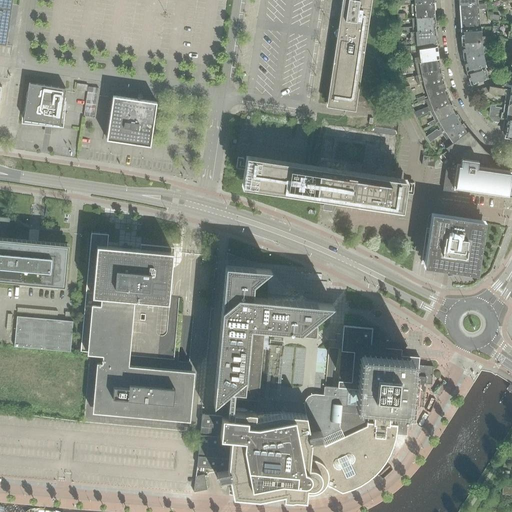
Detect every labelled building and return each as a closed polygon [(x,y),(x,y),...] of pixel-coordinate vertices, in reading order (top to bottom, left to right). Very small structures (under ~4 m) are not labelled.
[(0,0),(0,43),(6,44),(12,0),(0,0)] [(343,0),(328,105),(354,109),(369,0),(343,0)] [(434,16),(434,2),(411,4),(412,18),(434,16)] [(459,5),(460,17),(479,16),(478,10),(487,9),(486,4),(478,4),(459,5)] [(498,21),(499,16),(492,15),(493,13),(487,12),(487,19),(498,21)] [(398,33),(411,32),(435,30),(434,17),(434,16),(412,18),(412,27),(398,28),(398,33)] [(461,29),(466,28),(480,27),(479,16),(460,17),(461,29)] [(466,28),(461,29),(461,39),(461,43),(492,41),(491,36),(481,37),(480,27),(466,28)] [(411,41),(398,42),(399,47),(420,45),(436,44),(435,30),(411,32),(411,41)] [(492,41),(461,43),(463,57),(483,54),(482,46),(492,45),(492,41)] [(438,59),(437,46),(420,48),(420,45),(399,47),(399,54),(413,53),(415,63),(416,63),(438,59)] [(463,57),(466,72),(471,70),(484,67),(486,66),(486,67),(495,64),(494,60),(485,62),(483,54),(463,57)] [(438,59),(416,63),(418,75),(440,70),(438,59)] [(471,70),(466,72),(471,85),(475,83),(488,78),(485,71),(487,71),(486,67),(486,66),(484,67),(471,70)] [(424,87),(443,81),(440,70),(418,75),(415,76),(417,84),(423,82),(424,87)] [(443,81),(424,87),(426,92),(427,96),(425,97),(424,96),(416,99),(418,103),(425,100),(446,92),(443,81)] [(29,83),(23,120),(60,125),(66,89),(29,83)] [(478,90),(474,92),(477,98),(481,95),(488,92),(489,86),(478,90)] [(489,86),(488,92),(505,95),(504,104),(511,105),(511,89),(510,89),(504,88),(495,87),(489,86)] [(87,92),(83,116),(94,118),(98,88),(93,88),(92,93),(88,92),(87,92)] [(428,106),(413,112),(416,118),(430,111),(450,102),(446,92),(425,100),(428,106)] [(150,146),(156,102),(113,95),(106,139),(150,146)] [(434,120),(428,123),(429,126),(435,123),(455,112),(450,102),(430,111),(434,120)] [(496,105),(490,106),(489,116),(499,118),(504,119),(511,119),(511,105),(504,104),(503,108),(495,107),(496,105)] [(426,136),(425,136),(429,142),(442,134),(461,121),(456,112),(435,123),(439,129),(437,130),(436,129),(426,136)] [(511,119),(504,119),(502,132),(504,135),(505,135),(504,136),(506,137),(511,138),(511,139),(511,119)] [(461,121),(442,134),(446,140),(441,144),(444,148),(445,147),(467,130),(461,121)] [(467,130),(445,147),(447,150),(441,154),(448,163),(446,165),(442,190),(457,192),(457,188),(508,196),(509,186),(510,181),(506,180),(507,176),(508,171),(507,171),(476,166),(477,162),(492,164),(493,158),(484,150),(480,145),(475,139),(467,130)] [(244,169),(241,186),(265,190),(301,195),(320,198),(324,199),(333,200),(338,201),(400,210),(402,210),(406,181),(407,179),(395,177),(391,177),(319,166),(309,165),(250,156),(246,155),(245,158),(244,166),(244,168),(244,169)] [(435,157),(428,156),(423,155),(422,165),(434,167),(435,157)] [(425,265),(445,268),(451,269),(451,270),(450,275),(451,275),(452,275),(453,275),(454,275),(455,275),(456,275),(457,271),(457,270),(476,273),(476,268),(477,265),(480,244),(483,222),(433,214),(430,236),(425,265)] [(68,244),(2,238),(10,219),(9,218),(8,218),(0,216),(0,279),(64,285),(68,244)] [(86,292),(80,351),(87,352),(87,353),(103,355),(102,363),(97,362),(92,411),(189,420),(194,371),(128,365),(129,355),(134,299),(168,302),(172,252),(140,249),(131,248),(131,249),(121,249),(122,247),(107,246),(108,234),(91,233),(86,283),(86,292)] [(253,262),(227,253),(226,260),(253,262)] [(226,266),(213,404),(221,397),(223,400),(222,416),(232,417),(233,411),(232,411),(234,398),(258,400),(265,328),(315,333),(316,321),(313,321),(333,304),(259,298),(261,278),(271,270),(226,266)] [(14,347),(70,352),(73,321),(17,316),(14,347)] [(343,326),(338,387),(359,389),(357,412),(416,417),(416,416),(418,398),(424,398),(425,384),(432,385),(433,366),(426,365),(421,365),(419,365),(420,360),(420,357),(401,356),(402,350),(403,347),(403,345),(402,345),(402,344),(401,344),(397,344),(397,349),(393,348),(393,346),(385,346),(385,348),(370,346),(371,336),(372,336),(372,333),(374,333),(374,331),(374,330),(373,329),(372,328),(370,328),(343,326)] [(326,487),(326,485),(327,482),(328,478),(326,473),(324,470),(320,465),(314,462),(315,451),(326,447),(321,437),(313,439),(305,414),(280,412),(255,413),(256,412),(248,411),(244,412),(233,411),(232,417),(222,416),(202,414),(200,432),(200,443),(198,471),(211,469),(215,468),(218,480),(228,477),(229,495),(258,498),(283,496),(283,498),(291,499),(294,498),(306,499),(306,494),(307,494),(309,495),(312,495),(314,494),(315,494),(317,493),(318,493),(320,492),(322,491),(323,490),(324,489),(325,488),(326,487)] [(195,476),(195,482),(194,492),(207,489),(204,474),(195,476)] [(511,487),(503,487),(502,494),(511,495),(511,487)]
